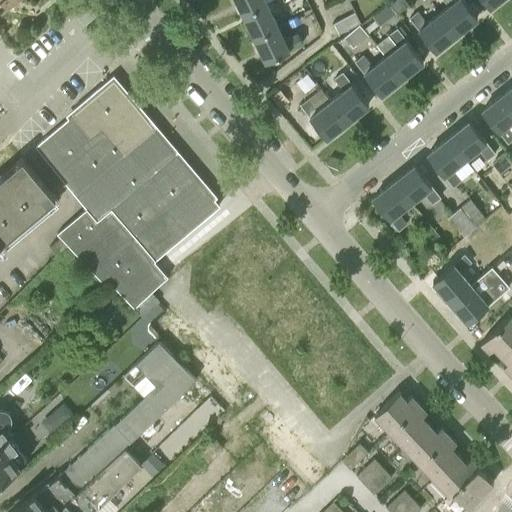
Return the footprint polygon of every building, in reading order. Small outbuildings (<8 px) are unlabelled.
[(265,0),(236,0),(242,12),(266,1),(265,0)] [(398,13),(409,4),(405,0),(394,0),(390,3),(398,13)] [(450,0),(453,3),(440,13),(456,33),(478,16),(464,0),(450,0)] [(266,1),(242,12),(254,36),(278,24),(266,1)] [(388,3),(378,11),(386,20),(396,12),(388,3)] [(340,33),(361,21),(355,11),(334,23),(340,33)] [(456,33),(440,13),(428,22),(418,11),(409,18),(435,50),(456,33)] [(278,24),(254,36),(266,60),(303,42),(298,33),(285,39),(278,24)] [(353,47),(368,34),(359,24),(344,36),(349,42),(353,47)] [(386,56),(402,77),(423,60),(397,27),(389,34),(399,46),(386,56)] [(402,77),(386,56),(373,66),(363,54),(355,61),(381,94),(402,77)] [(280,61),(277,55),(270,58),(273,64),(280,61)] [(345,90),(332,100),(348,120),(370,103),(344,70),(335,77),(345,90)] [(113,80),(72,114),(90,136),(102,126),(125,154),(155,129),(113,80)] [(511,85),(503,93),(511,104),(511,85)] [(281,106),(289,99),(280,88),(272,95),(281,106)] [(348,120),(332,100),(322,88),(309,98),(301,105),(326,137),(348,120)] [(511,104),(503,93),(482,110),(508,142),(511,138),(511,104)] [(90,136),(72,114),(36,145),(87,208),(96,219),(110,208),(176,153),(155,129),(125,154),(102,126),(90,136)] [(470,120),(449,136),(465,157),(478,147),(487,159),(496,152),(470,120)] [(465,157),(449,136),(428,153),(454,185),(462,179),(453,167),(465,157)] [(58,234),(61,238),(68,245),(107,287),(112,283),(135,307),(151,292),(168,276),(154,260),(219,205),(176,153),(110,208),(96,219),(87,208),(58,234)] [(0,243),(56,196),(22,157),(0,175),(0,243)] [(415,163),(394,180),(411,201),(423,191),(432,203),(441,196),(415,163)] [(411,201),(394,180),(373,197),(399,229),(407,223),(398,211),(411,201)] [(461,205),(478,225),(487,218),(470,198),(461,205)] [(478,225),(461,205),(448,216),(465,236),(478,225)] [(57,255),(68,245),(61,238),(51,247),(57,255)] [(450,301),(471,283),(460,271),(472,261),(465,253),(433,280),(450,301)] [(492,265),(471,283),(450,301),(468,321),(510,286),(492,265)] [(135,307),(143,316),(160,300),(151,292),(135,307)] [(171,307),(159,318),(216,379),(228,368),(171,307)] [(501,354),(511,343),(511,316),(510,314),(481,342),(489,351),(494,346),(501,354)] [(8,511),(57,511),(62,507),(70,499),(126,447),(174,403),(195,377),(159,339),(137,362),(157,384),(107,431),(57,477),(8,511)] [(511,374),(511,373),(511,343),(501,354),(508,361),(504,366),(511,374)] [(391,431),(420,404),(411,394),(407,398),(400,391),(375,414),(391,431)] [(70,402),(47,418),(54,428),(77,411),(70,402)] [(405,446),(430,423),(422,415),(426,411),(420,404),(391,431),(405,446)] [(0,445),(11,437),(5,429),(7,427),(8,426),(9,425),(10,424),(10,423),(11,422),(11,420),(11,417),(11,416),(11,414),(10,413),(10,412),(9,411),(8,410),(7,409),(6,408),(3,407),(1,407),(0,407),(0,445)] [(420,462),(449,435),(441,426),(436,430),(430,423),(405,446),(420,462)] [(435,477),(459,454),(451,447),(456,442),(449,435),(420,462),(435,477)] [(11,437),(0,445),(0,480),(28,459),(11,437)] [(351,468),(369,451),(360,441),(342,459),(351,468)] [(57,511),(91,511),(141,463),(126,447),(70,499),(62,507),(57,511)] [(152,451),(140,462),(141,463),(151,474),(163,462),(152,451)] [(450,494),(453,491),(479,467),(470,457),(465,461),(459,454),(435,477),(450,494)] [(357,474),(364,482),(383,465),(375,457),(357,474)] [(383,465),(364,482),(374,493),(392,476),(383,465)] [(493,482),(479,467),(453,491),(468,506),(493,482)] [(386,506),(391,511),(397,511),(412,498),(404,489),(386,506)] [(412,498),(397,511),(416,511),(421,507),(412,498)] [(325,509),(327,511),(344,511),(334,500),(325,509)]
